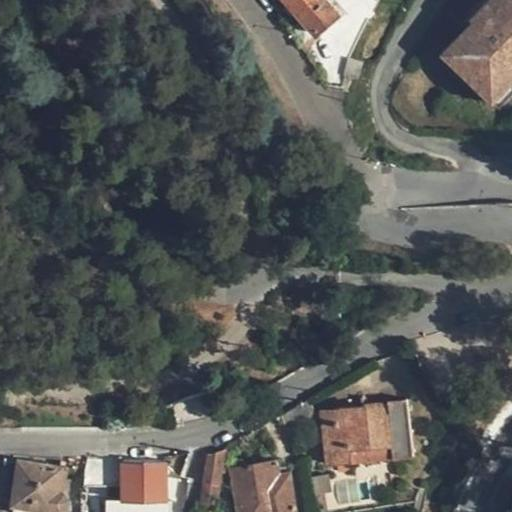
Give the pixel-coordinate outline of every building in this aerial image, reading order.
[(330,0),(285,0),(316,33),(341,12),(330,0)] [(511,0),(481,0),(473,16),(474,20),(443,53),(494,105),(511,86),(511,0)] [(361,78),(365,61),(349,58),(345,76),(361,78)] [(323,413),(330,467),(416,457),(409,402),(323,413)] [(211,455),(202,510),(217,511),(220,511),(231,451),(211,455)] [(89,460),(88,471),(117,471),(117,461),(89,460)] [(122,461),(123,504),(170,504),(170,460),(122,461)] [(21,462),(13,506),(16,507),(15,511),(65,511),(70,509),(71,499),(65,493),(61,493),(64,469),(21,462)] [(235,471),(242,511),(300,511),(294,473),(284,475),(282,463),(235,471)] [(177,483),(171,511),(186,511),(192,486),(177,483)]
